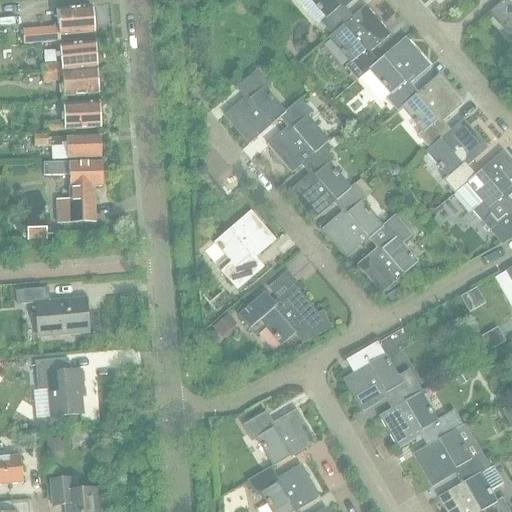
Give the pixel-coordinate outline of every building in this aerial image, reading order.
[(320,21),(331,34),(332,35),(353,17),(352,16),(345,7),(353,0),(310,0),(325,17),(320,21)] [(511,0),(503,0),(490,11),(511,38),(511,0)] [(332,35),(331,34),(329,36),(350,62),(346,66),(358,80),(361,77),(370,69),(378,62),(377,61),(370,52),(390,35),(365,5),(352,16),(353,17),(332,35)] [(91,6),(56,9),(57,27),(22,30),(23,45),(60,42),(59,36),(93,33),(91,6)] [(370,69),(361,77),(381,101),(385,98),(397,111),(402,107),(401,106),(418,93),(417,92),(410,83),(430,66),(405,37),(377,61),(378,62),(370,69)] [(41,66),(42,74),(96,71),(94,45),(60,47),(61,65),(41,66)] [(248,144),(279,118),(278,118),(284,112),(264,88),(268,84),(256,70),(235,88),(244,98),(224,115),(248,144)] [(96,71),(42,74),(43,83),(58,82),(58,77),(62,77),(62,82),(63,99),(98,96),(96,71)] [(401,106),(402,107),(423,132),(418,136),(429,149),(450,131),(442,122),(462,104),(438,75),(417,92),(418,93),(401,106)] [(278,118),(279,118),(286,127),(266,144),(272,151),(291,173),(301,165),(300,164),(322,146),(328,142),(306,117),(311,113),(299,99),(284,112),(278,118)] [(63,105),(63,107),(61,110),(62,117),(64,119),(64,122),(44,123),(45,131),(99,128),(97,102),(63,105)] [(429,149),(426,151),(447,176),(443,180),(449,187),(445,191),(449,196),(453,192),(454,193),(456,192),(475,175),(467,166),(487,149),(463,120),(450,131),(429,149)] [(46,135),(33,136),(33,147),(47,146),(46,135)] [(51,160),(100,158),(99,136),(50,138),(51,160)] [(300,164),(301,165),(309,174),(289,191),(313,220),(333,202),(350,188),(349,187),(329,163),(333,159),(322,146),(300,164)] [(475,175),(456,192),(472,210),(489,230),(511,210),(511,202),(507,197),(511,192),(511,161),(503,151),(475,175)] [(56,201),(56,223),(94,222),(93,187),(101,187),(101,162),(43,163),(43,176),(69,175),(69,201),(56,201)] [(333,202),(341,212),(321,229),(346,258),(368,238),(382,226),(382,225),(360,200),(365,196),(354,183),(349,187),(350,188),(333,202)] [(255,257),(275,239),(250,211),(214,242),(230,261),(220,269),(237,289),(263,266),(255,257)] [(368,238),(376,247),(356,265),(381,293),(417,262),(401,243),(412,234),(394,214),(382,225),(382,226),(368,238)] [(237,315),(254,335),(271,354),(294,334),(302,344),(331,327),(322,311),(317,313),(293,285),(272,302),(264,292),(237,315)] [(476,287),(460,296),(469,312),(485,304),(476,287)] [(48,288),(20,291),(21,305),(35,303),(38,338),(87,333),(84,298),(49,302),(48,288)] [(496,327),(480,336),(488,350),(504,341),(496,327)] [(385,397),(392,408),(420,392),(421,393),(422,392),(409,369),(397,376),(384,354),(343,378),(362,411),(385,397)] [(34,362),(37,391),(47,390),(50,417),(83,414),(80,387),(83,387),(81,370),(69,371),(67,358),(34,362)] [(392,408),(379,415),(398,448),(421,435),(427,446),(451,432),(443,417),(437,421),(421,393),(420,392),(392,408)] [(266,411),(242,425),(251,441),(257,438),(273,465),(274,466),(315,442),(295,409),(273,423),(266,411)] [(427,446),(413,454),(432,486),(455,473),(461,484),(480,473),(480,474),(486,470),(477,455),(471,458),(454,430),(451,432),(427,446)] [(0,485),(22,483),(19,456),(0,458),(0,485)] [(273,465),(247,481),(255,496),(261,493),(272,511),(292,511),(296,510),(297,511),(319,498),(300,465),(277,478),(271,468),(274,466),(273,465)] [(461,484),(438,497),(446,511),(509,511),(502,498),(497,501),(480,474),(480,473),(461,484)] [(65,511),(99,511),(98,489),(73,491),(72,478),(50,481),(52,506),(65,505),(65,511)]
